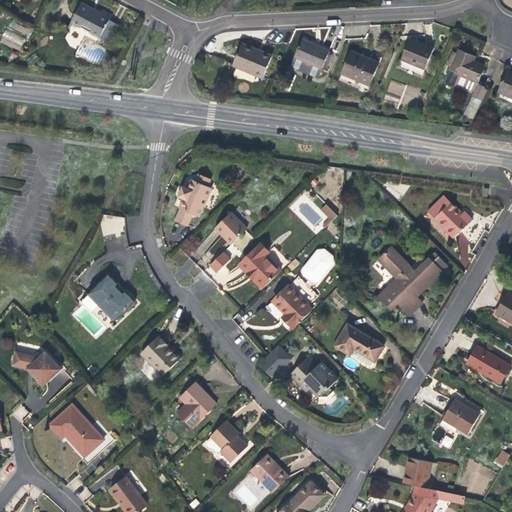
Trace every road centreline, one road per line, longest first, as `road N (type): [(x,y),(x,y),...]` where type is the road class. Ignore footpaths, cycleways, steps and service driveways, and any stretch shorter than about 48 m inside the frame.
road 1 (unclassified): [(370,452),(324,439),(267,402),(157,263),(149,200),(165,112)]
road 2 (tertiary): [(165,112),(511,160)]
road 3 (unclassified): [(470,0),(425,13),(226,22),(188,35)]
road 4 (unclassified): [(511,215),(370,452)]
road 5 (tertiary): [(0,89),(155,110)]
